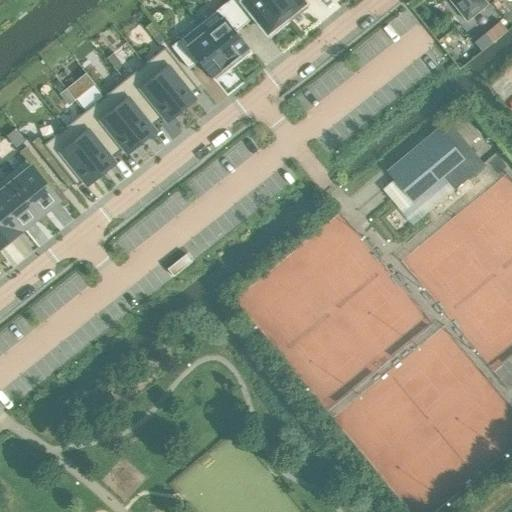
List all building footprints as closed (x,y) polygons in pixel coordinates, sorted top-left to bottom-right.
[(229,0),(227,2),(245,25),(254,17),(271,38),(289,23),(286,19),(271,0),(229,0)] [(271,0),(286,19),(289,23),(308,8),(301,0),(271,0)] [(449,0),(467,21),(479,11),(487,5),(483,0),(449,0)] [(227,2),(199,25),(234,68),(252,53),(236,33),(245,25),(227,2)] [(158,32),(151,23),(147,26),(145,27),(152,37),(154,35),(158,32)] [(199,25),(171,48),(189,70),(199,62),(215,83),(234,68),(199,25)] [(485,33),(474,42),(481,51),(492,43),(485,33)] [(144,64),(181,110),(194,99),(191,95),(198,90),(164,48),(144,64)] [(181,110),(144,64),(124,80),(158,122),(164,117),(167,121),(181,110)] [(151,127),(158,122),(124,80),(104,96),(141,142),(154,131),(151,127)] [(141,142),(104,96),(84,112),(118,154),(124,149),(127,153),(141,142)] [(118,154),(84,112),(64,128),(101,174),(114,163),(111,159),(118,154)] [(101,174),(64,128),(44,144),(38,136),(31,142),(39,151),(45,147),(52,156),(60,165),(67,174),(74,183),(77,187),(84,181),(87,185),(101,174)] [(393,179),(412,202),(444,177),(453,188),(481,165),(450,128),(444,133),(442,131),(438,133),(436,130),(386,171),(393,179)] [(24,160),(7,174),(41,216),(44,213),(59,201),(57,198),(49,188),(42,179),(35,170),(27,161),(33,156),(25,147),(18,153),(24,160)] [(45,147),(39,151),(46,161),(52,156),(45,147)] [(33,156),(27,161),(35,170),(40,165),(33,156)] [(60,165),(52,156),(46,161),(54,170),(60,165)] [(40,165),(35,170),(42,179),(48,174),(40,165)] [(60,165),(54,170),(61,179),(67,174),(60,165)] [(7,174),(0,179),(0,201),(23,230),(37,218),(45,227),(51,222),(44,213),(41,216),(7,174)] [(48,174),(42,179),(49,188),(55,184),(48,174)] [(74,183),(67,174),(61,179),(68,188),(74,183)] [(426,211),(453,188),(444,177),(412,202),(393,179),(381,188),(390,199),(397,207),(411,223),(426,211)] [(55,184),(49,188),(57,198),(63,193),(55,184)] [(0,201),(0,230),(9,241),(23,230),(0,201)] [(0,230),(0,248),(9,241),(0,230)] [(174,277),(192,263),(192,262),(186,255),(168,269),(174,277)]
